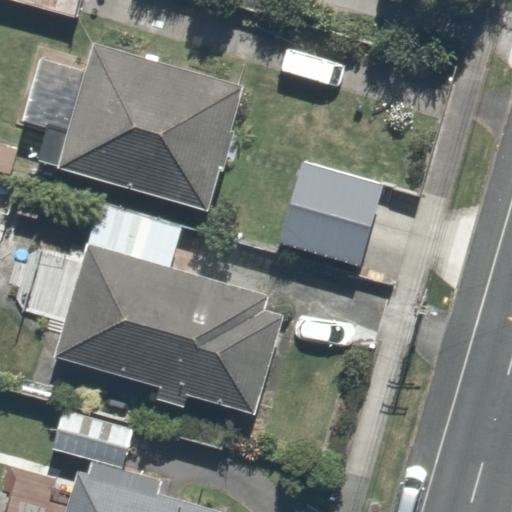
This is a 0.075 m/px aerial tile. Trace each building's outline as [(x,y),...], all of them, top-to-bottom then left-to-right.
[(16,0),(77,19),(83,0),(16,0)] [(61,75),(37,165),(225,214),(259,84),(96,42),(86,81),(61,75)] [(0,262),(28,183),(0,173),(0,262)] [(188,226),(99,199),(53,356),(255,416),(289,298),(177,265),(188,226)] [(63,407),(52,447),(126,468),(137,427),(63,407)] [(165,483),(82,459),(65,511),(213,511),(161,496),(165,483)] [(50,511),(59,473),(13,462),(0,511),(50,511)]
